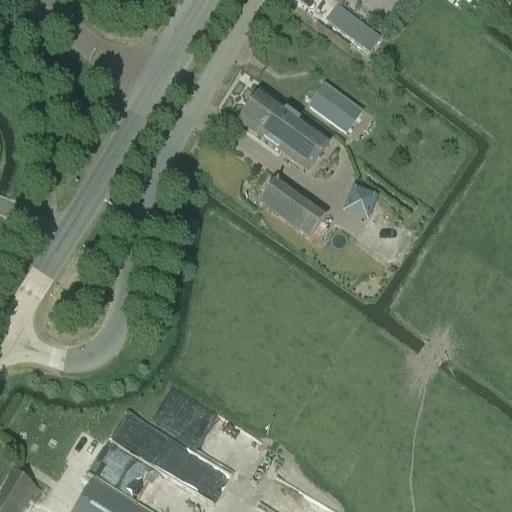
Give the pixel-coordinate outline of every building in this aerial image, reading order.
[(475,0),(460,0),(472,9),(478,2),(475,0)] [(368,57),(380,42),(336,9),(325,24),(368,57)] [(324,89),(309,109),(346,135),(360,115),(324,89)] [(329,143),(260,94),(237,125),(306,175),(329,143)] [(309,241),(326,217),(276,181),(259,205),(309,241)] [(361,224),(372,199),(348,190),(338,214),(361,224)] [(180,415),(192,420),(197,409),(164,394),(152,422),(173,431),(180,415)] [(120,422),(112,446),(156,460),(164,436),(120,422)] [(0,511),(21,511),(35,489),(13,475),(0,496),(0,511)] [(139,511),(92,482),(73,511),(139,511)]
